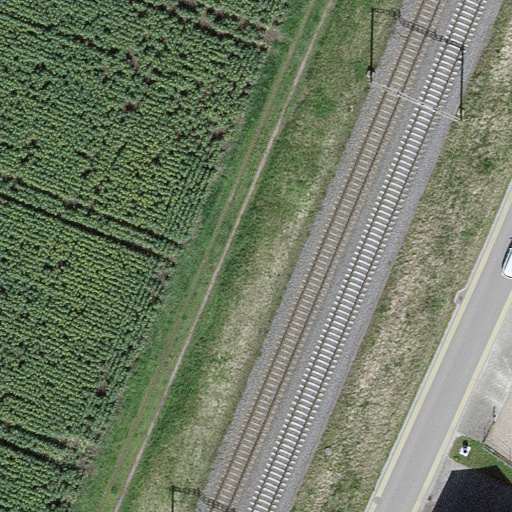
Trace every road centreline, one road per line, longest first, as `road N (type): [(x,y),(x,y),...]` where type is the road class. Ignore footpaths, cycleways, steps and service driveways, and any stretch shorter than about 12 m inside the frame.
road 1 (track): [(110,511),(323,0)]
road 2 (tertiary): [(392,511),(511,236)]
